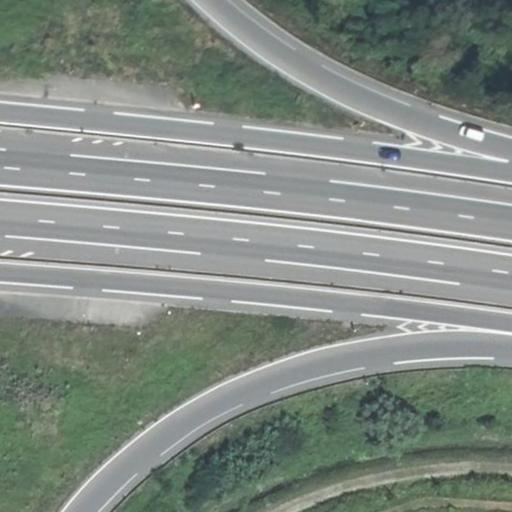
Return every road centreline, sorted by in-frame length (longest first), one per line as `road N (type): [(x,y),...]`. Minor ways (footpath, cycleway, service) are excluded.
road 1 (trunk): [(511,173),(0,112)]
road 2 (trunk): [(511,223),(0,168)]
road 3 (trunk): [(0,218),(511,273)]
road 4 (trunk): [(0,273),(511,323)]
road 5 (trunk): [(80,511),(131,459),(197,413),(263,381),(411,347),(511,347)]
road 6 (trunk): [(511,148),(387,109),(310,73),(213,0)]
road 7 (track): [(276,511),(334,483),(450,459),(511,462)]
